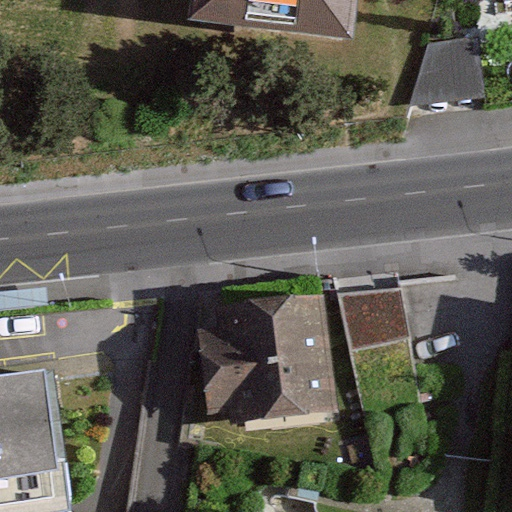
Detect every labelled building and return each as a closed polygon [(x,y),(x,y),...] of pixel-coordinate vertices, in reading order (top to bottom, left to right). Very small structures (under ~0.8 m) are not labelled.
[(365,0),(197,0),(195,24),(361,43),(365,0)] [(484,103),(482,43),(420,45),(422,104),(484,103)] [(409,293),(353,295),(356,400),(411,398),(409,293)] [(326,309),(216,320),(219,353),(202,355),(209,426),(229,424),(230,440),(338,429),(326,309)] [(51,511),(38,384),(0,388),(0,511),(51,511)]
